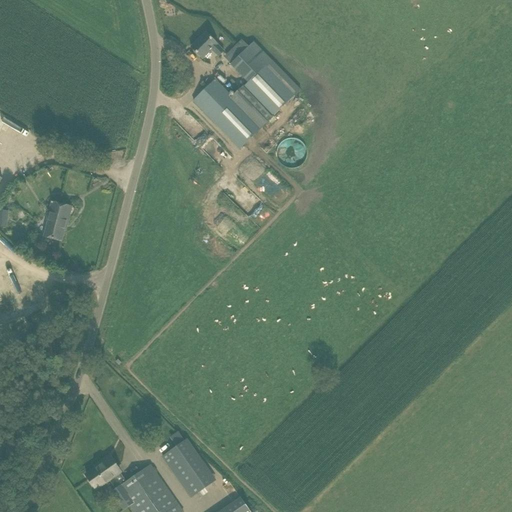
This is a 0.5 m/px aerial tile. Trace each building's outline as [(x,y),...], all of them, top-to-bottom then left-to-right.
[(191,47),(202,59),(211,50),(218,58),(224,52),(218,46),(218,45),(206,32),(191,47)] [(216,79),(193,101),(200,108),(239,149),(261,128),(271,118),(301,90),(272,60),(254,42),(249,47),(246,44),(242,40),(239,43),(230,52),(236,59),(230,64),(230,65),(248,83),(243,88),(233,98),(224,89),(217,82),(218,81),(216,79)] [(0,181),(2,178),(0,176),(0,130),(9,117),(0,112),(0,111),(0,181)] [(67,226),(72,207),(51,201),(48,212),(50,212),(43,237),(61,241),(65,225),(67,226)] [(0,225),(9,226),(9,210),(0,210),(0,225)] [(162,457),(191,498),(217,480),(188,439),(162,457)] [(112,477),(119,487),(111,493),(123,511),(129,507),(133,511),(181,511),(149,466),(126,483),(119,473),(120,472),(109,456),(99,463),(101,465),(86,475),(96,489),(112,477)] [(248,511),(240,500),(222,511),(248,511)]
